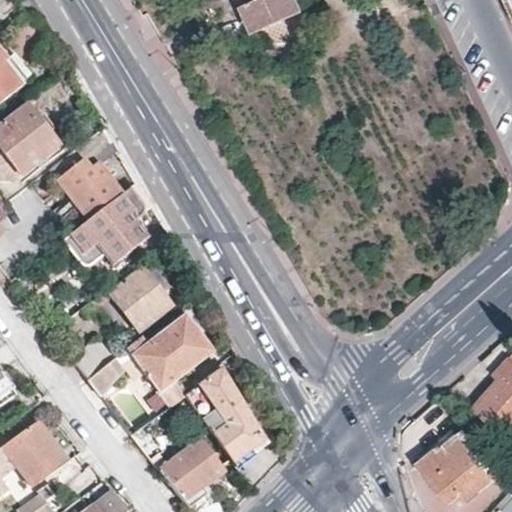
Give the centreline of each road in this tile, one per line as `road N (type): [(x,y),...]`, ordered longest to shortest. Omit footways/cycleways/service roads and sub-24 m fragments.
road 1 (primary): [(85,0),(346,441)]
road 2 (residential): [(174,511),(0,298)]
road 3 (primary): [(511,272),(398,381)]
